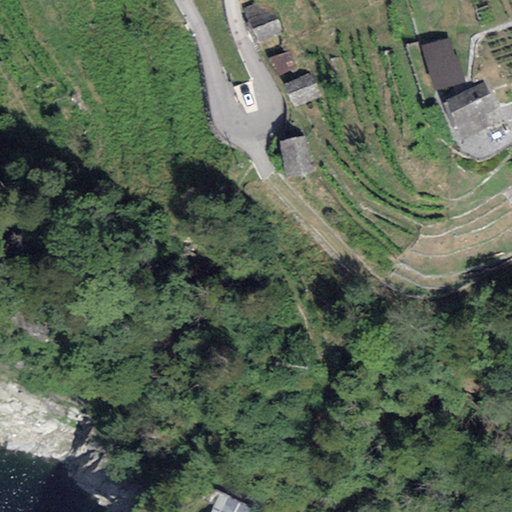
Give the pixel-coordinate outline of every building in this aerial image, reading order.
[(269,0),(266,0),(243,9),(258,45),(284,34),(269,0)] [(451,38),(420,47),(433,92),(463,83),(451,38)] [(289,52),(268,59),(275,77),(296,68),(289,52)] [(283,84),(295,108),(320,96),(309,72),(283,84)] [(484,84),(443,100),(461,144),(501,128),(484,84)] [(305,135),(278,142),(286,178),(313,172),(305,135)]
